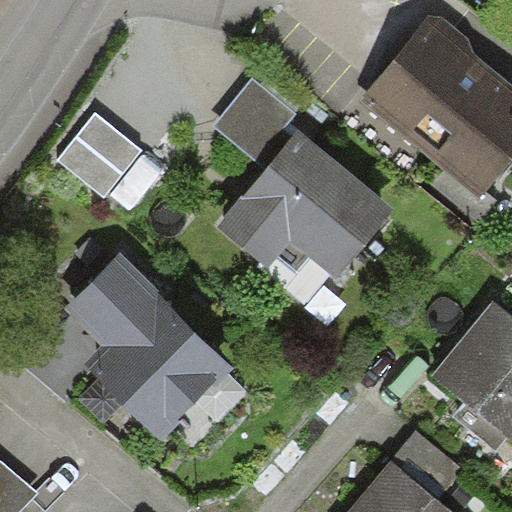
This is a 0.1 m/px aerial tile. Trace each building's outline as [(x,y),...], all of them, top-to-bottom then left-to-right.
[(405,53),(366,102),(478,200),(511,161),(511,89),(477,60),(474,43),(451,23),(429,23),(405,53)] [(254,83),(215,129),(253,162),(293,116),(254,83)] [(98,116),(60,163),(104,200),(142,152),(98,116)] [(391,218),(301,138),(271,171),(242,203),(218,230),(267,274),(291,248),(332,284),(391,218)] [(234,368),(119,258),(62,317),(98,352),(80,370),(158,446),(234,368)] [(511,318),(493,303),(431,380),(464,407),(454,419),(494,455),(508,441),(511,443),(511,318)] [(0,511),(22,511),(38,495),(2,462),(0,464),(0,431),(3,428),(0,425),(0,511)] [(420,434),(394,466),(435,500),(461,469),(420,434)] [(450,511),(435,500),(394,466),(353,511),(450,511)]
